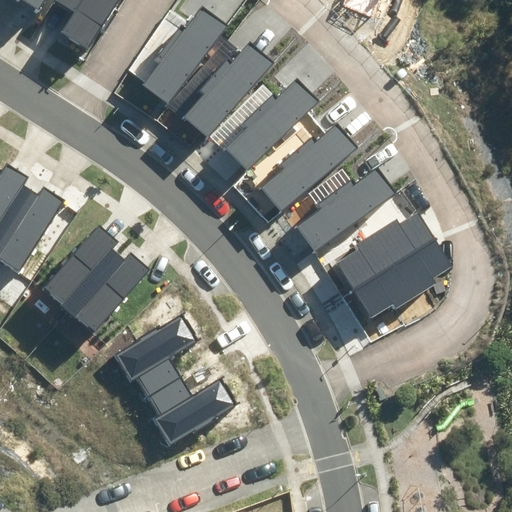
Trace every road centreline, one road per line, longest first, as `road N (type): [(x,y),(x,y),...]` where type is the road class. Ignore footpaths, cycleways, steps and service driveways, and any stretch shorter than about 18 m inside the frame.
road 1 (residential): [(280,0),(344,59),(409,143),(431,176),(468,271),(460,313),(441,333),(310,392)]
road 2 (residential): [(65,123),(130,166),(212,246),(310,392)]
road 3 (residential): [(131,511),(327,435)]
road 4 (residential): [(65,123),(151,0)]
